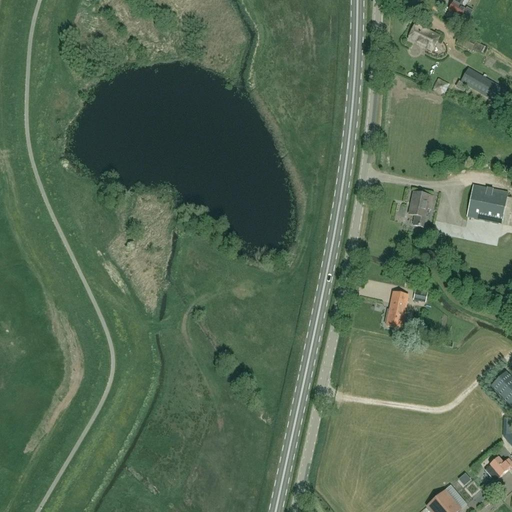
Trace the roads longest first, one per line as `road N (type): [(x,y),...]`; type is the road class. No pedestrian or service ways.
road 1 (unclassified): [(295,511),(357,211),(379,0)]
road 2 (primary): [(274,511),(338,210),(355,0)]
